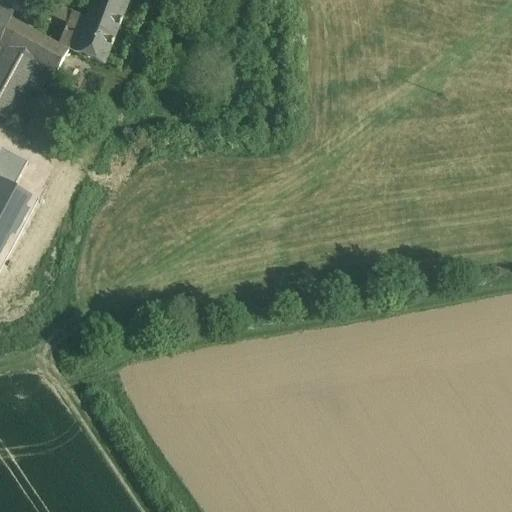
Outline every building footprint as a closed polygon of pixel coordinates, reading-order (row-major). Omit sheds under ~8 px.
[(130,3),(122,0),(95,0),(87,22),(73,16),(69,27),(59,49),(68,54),(69,53),(104,68),(130,3)] [(73,16),(54,8),(50,19),(69,27),(73,16)] [(14,15),(0,9),(0,47),(11,23),(14,15)] [(59,49),(11,23),(0,47),(44,72),(56,78),(68,54),(59,49)] [(44,72),(0,47),(0,116),(15,125),(33,93),(44,72)] [(56,78),(44,72),(33,93),(44,100),(56,78)]
